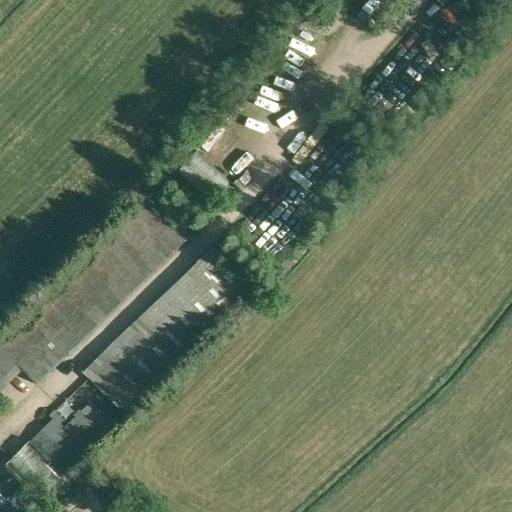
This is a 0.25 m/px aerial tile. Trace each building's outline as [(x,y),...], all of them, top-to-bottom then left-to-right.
[(296,45),(280,61),(286,68),(303,52),(296,45)] [(273,108),(262,112),(267,130),(279,127),(273,108)] [(233,183),(197,152),(177,174),(213,206),(233,183)] [(0,382),(17,365),(36,384),(198,230),(155,185),(0,340),(0,382)] [(212,248),(83,373),(126,418),(256,292),(212,248)] [(0,511),(32,511),(76,471),(69,464),(112,423),(92,402),(81,412),(80,410),(74,416),(76,418),(64,429),(55,418),(29,443),(29,442),(7,464),(25,482),(7,500),(0,493),(0,511)]
